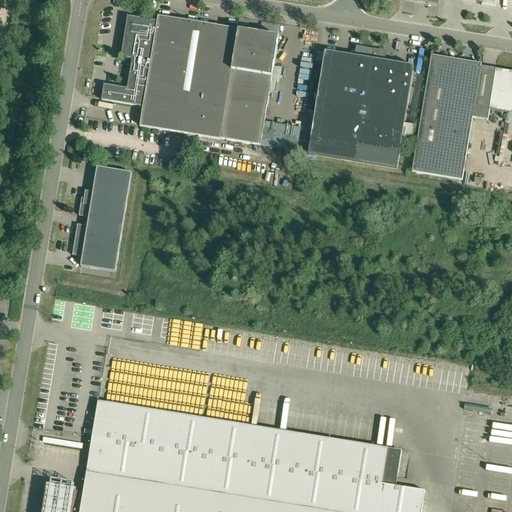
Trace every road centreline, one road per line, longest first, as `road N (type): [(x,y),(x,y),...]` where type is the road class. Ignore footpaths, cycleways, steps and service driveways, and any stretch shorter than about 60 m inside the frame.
road 1 (unclassified): [(0,495),(81,0)]
road 2 (unclassified): [(511,46),(344,19)]
road 3 (unclassified): [(344,19),(225,0)]
